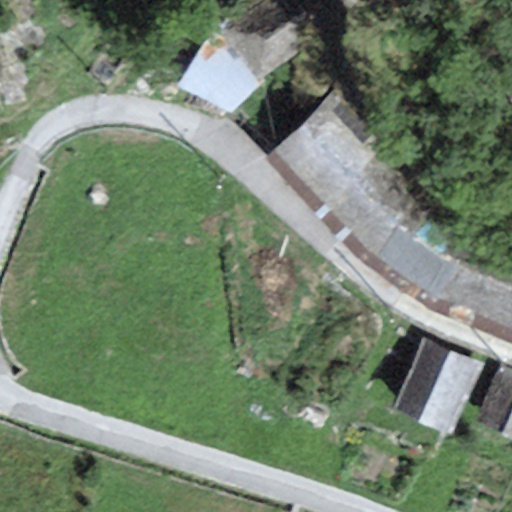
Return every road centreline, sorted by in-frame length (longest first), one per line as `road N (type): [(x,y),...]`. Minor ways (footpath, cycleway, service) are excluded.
road 1 (residential): [(0,230),(33,148),(50,130),(110,107),(156,115),(232,152),(342,262),(395,299),(511,349)]
road 2 (residential): [(343,511),(0,398)]
